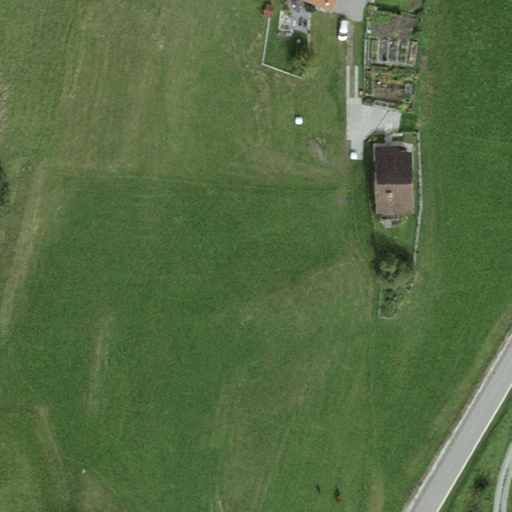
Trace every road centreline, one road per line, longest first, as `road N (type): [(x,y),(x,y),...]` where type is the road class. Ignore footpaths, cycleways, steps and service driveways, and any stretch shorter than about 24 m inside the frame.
road 1 (unclassified): [(511,366),(426,511)]
road 2 (track): [(351,120),(349,18),(359,0)]
